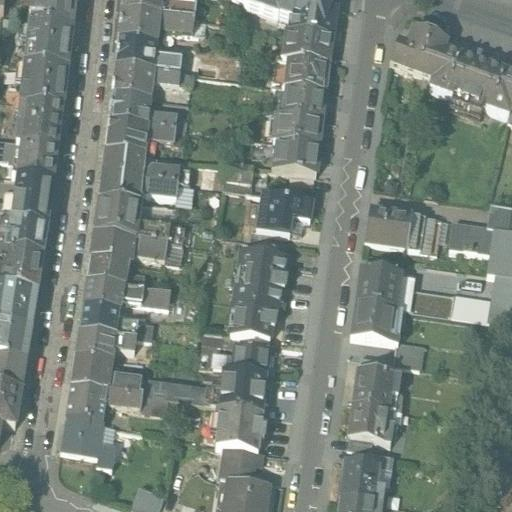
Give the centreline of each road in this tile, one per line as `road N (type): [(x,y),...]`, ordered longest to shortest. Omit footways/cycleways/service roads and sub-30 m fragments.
road 1 (residential): [(303,511),(376,0)]
road 2 (residential): [(100,0),(77,200),(26,493)]
